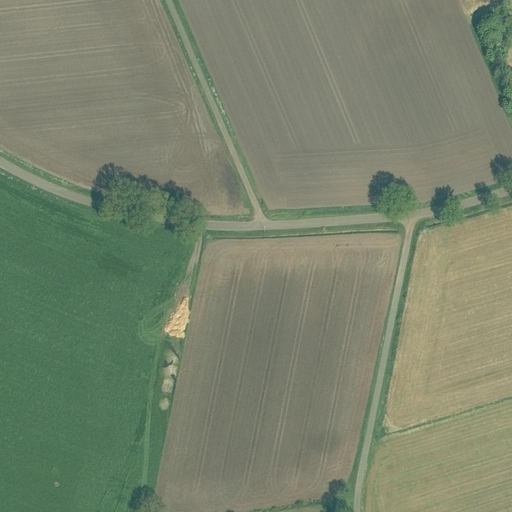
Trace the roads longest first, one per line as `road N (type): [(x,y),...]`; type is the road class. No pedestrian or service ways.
road 1 (unclassified): [(356,511),(411,216)]
road 2 (unclassified): [(264,226),(191,224),(105,207),(0,162)]
road 3 (unclassified): [(264,226),(167,0)]
road 4 (unclassified): [(264,226),(411,216)]
